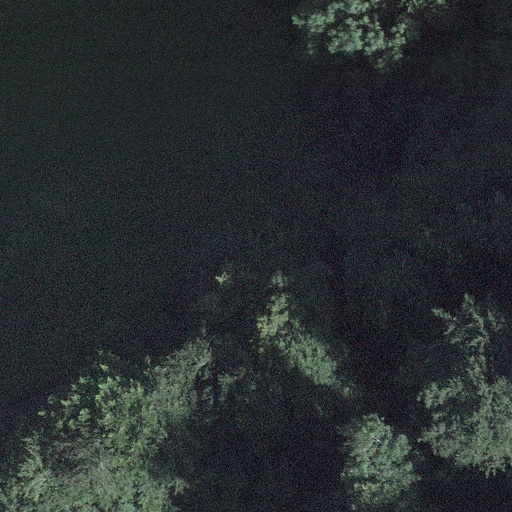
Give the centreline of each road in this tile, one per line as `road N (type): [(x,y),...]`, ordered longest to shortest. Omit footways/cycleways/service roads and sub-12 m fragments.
road 1 (unclassified): [(511,137),(386,240),(287,299),(0,428)]
road 2 (track): [(318,511),(379,466),(511,314)]
